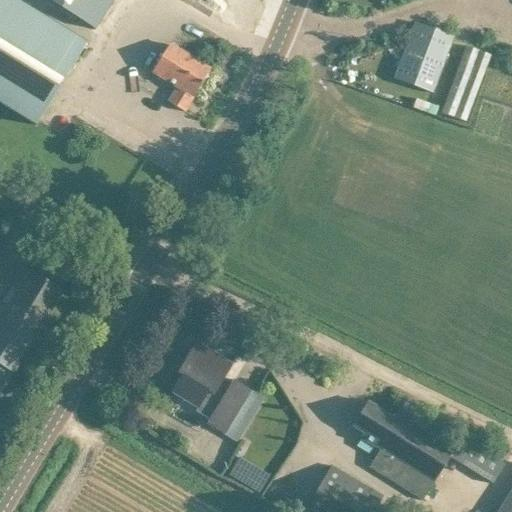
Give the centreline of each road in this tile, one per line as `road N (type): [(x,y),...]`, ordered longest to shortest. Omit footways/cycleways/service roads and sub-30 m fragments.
road 1 (track): [(511,438),(304,331),(146,266)]
road 2 (tertiary): [(146,266),(252,89),(290,0)]
road 3 (tertiary): [(0,506),(146,266)]
road 4 (unclassified): [(146,266),(0,182)]
